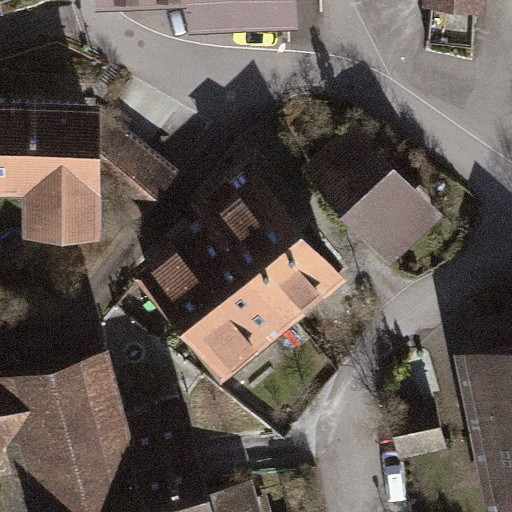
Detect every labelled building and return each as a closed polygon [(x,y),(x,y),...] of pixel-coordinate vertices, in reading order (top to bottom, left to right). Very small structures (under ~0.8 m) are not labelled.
[(228,0),(230,25),(296,22),(295,0),(228,0)] [(0,166),(33,167),(33,219),(92,219),(92,172),(92,128),(92,121),(85,121),(85,101),(0,100),(0,166)] [(101,117),(92,128),(92,172),(114,190),(145,150),(101,117)] [(356,120),(307,164),(361,224),(392,247),(436,206),(356,120)] [(197,198),(209,213),(286,304),(330,266),(283,210),(297,198),(255,149),(197,198)] [(145,150),(114,190),(138,208),(169,169),(145,150)] [(209,213),(147,265),(223,356),(286,304),(209,213)] [(0,462),(24,457),(40,511),(151,511),(146,492),(127,423),(105,345),(0,374),(0,462)] [(511,345),(473,353),(488,433),(511,426),(511,345)] [(182,407),(127,423),(146,492),(201,477),(182,407)] [(239,453),(231,424),(203,432),(212,461),(239,453)] [(511,426),(488,433),(505,511),(511,509),(511,426)] [(201,477),(146,492),(151,511),(254,511),(246,478),(204,489),(201,477)]
